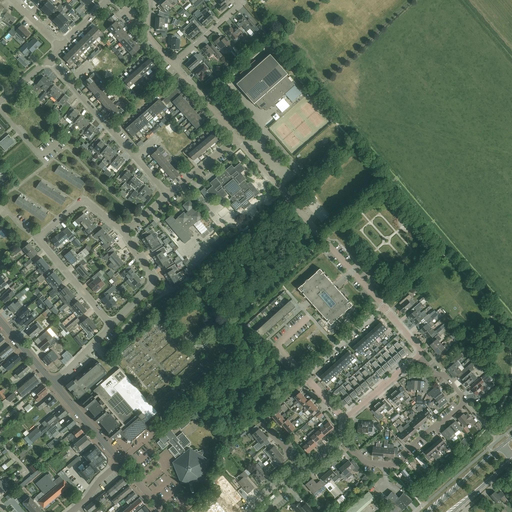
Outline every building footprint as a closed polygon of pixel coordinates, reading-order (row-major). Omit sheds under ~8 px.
[(40,9),(44,13),(52,5),(54,3),(50,0),(44,0),(44,1),(46,3),(40,9)] [(93,0),(85,0),(81,4),(76,10),(80,14),(82,12),(80,9),(83,6),(84,6),(86,4),(88,6),(93,0)] [(159,11),(163,13),(164,13),(168,10),(166,8),(168,5),(163,0),(160,0),(158,2),(163,8),(159,11)] [(189,0),(186,0),(183,2),(185,6),(187,9),(193,5),(189,0)] [(224,5),(229,1),(228,0),(220,0),(217,3),(219,5),(217,7),(221,12),(226,7),(224,5)] [(56,13),(63,6),(60,4),(57,7),(55,5),(54,7),(52,5),(44,13),(48,16),(53,11),(56,13)] [(56,24),(66,15),(66,14),(63,11),(65,8),(63,6),(56,13),(58,15),(52,21),(56,24)] [(201,13),(209,23),(213,19),(209,14),(211,12),(207,7),(201,13)] [(3,12),(0,16),(0,21),(2,22),(10,27),(11,25),(16,19),(6,13),(6,14),(3,12)] [(156,17),(155,23),(164,24),(165,20),(168,20),(168,15),(164,13),(163,13),(162,18),(156,17)] [(191,16),(193,18),(197,23),(198,24),(200,22),(204,27),(209,23),(201,13),(198,16),(195,13),(191,16)] [(70,23),(68,21),(70,19),(66,15),(56,24),(60,28),(65,23),(68,25),(70,23)] [(243,17),(242,17),(240,18),(240,19),(238,21),(244,27),(243,28),(247,32),(254,25),(250,20),(247,21),(243,17)] [(108,29),(111,32),(119,25),(118,25),(117,23),(120,20),(118,18),(117,18),(115,20),(114,21),(111,18),(108,20),(112,25),(108,29)] [(187,25),(189,28),(195,35),(200,31),(195,25),(197,23),(193,18),(189,21),(190,22),(187,25)] [(122,28),(121,28),(119,26),(122,23),(121,22),(118,25),(119,25),(111,32),(114,36),(122,28)] [(167,33),(167,30),(167,28),(164,28),(164,24),(155,23),(155,29),(162,30),(161,35),(167,33)] [(13,28),(8,32),(13,37),(15,35),(20,39),(22,37),(24,40),(27,37),(30,34),(25,29),(21,25),(17,29),(16,31),(13,28)] [(114,36),(117,39),(125,32),(124,31),(123,29),(124,28),(125,29),(127,27),(125,25),(121,28),(122,28),(114,36)] [(191,38),(195,35),(189,28),(187,25),(183,29),(181,27),(179,29),(184,35),(186,33),(191,38)] [(88,27),(91,30),(99,37),(102,33),(94,26),(92,28),(89,26),(88,27)] [(231,27),(230,28),(229,27),(228,29),(228,30),(225,32),(232,40),(238,36),(239,35),(240,35),(244,39),(245,37),(237,27),(233,30),(231,27)] [(128,32),(129,31),(130,30),(128,28),(124,31),(125,32),(117,39),(120,42),(128,35),(127,35),(126,33),(127,31),(128,32)] [(85,30),(87,33),(88,33),(95,40),(99,37),(91,30),(89,32),(86,29),(85,30)] [(88,33),(87,33),(86,35),(83,32),(82,33),(84,36),(92,43),(95,40),(88,33)] [(120,42),(123,46),(131,38),(130,38),(133,36),(133,35),(131,32),(130,32),(127,35),(128,35),(120,42)] [(79,37),(81,39),(89,46),(92,43),(84,36),(82,38),(80,35),(79,37)] [(123,46),(126,49),(133,42),(133,41),(131,40),(134,37),(133,36),(130,38),(131,38),(123,46)] [(179,49),(179,40),(174,39),(174,36),(168,36),(168,42),(171,42),(171,49),(175,49),(179,49)] [(225,37),(223,39),(220,36),(214,42),(220,49),(224,46),(227,51),(233,46),(225,37)] [(32,52),(40,44),(34,38),(29,43),(28,43),(25,45),(20,49),(24,54),(29,49),(32,52)] [(81,39),(79,41),(77,39),(75,40),(78,42),(86,50),(89,46),(81,39)] [(126,49),(129,53),(136,45),(134,43),(137,40),(136,39),(133,41),(133,42),(126,49)] [(72,43),(75,46),(83,53),(86,50),(78,42),(76,44),(73,42),(72,43)] [(139,42),(136,45),(129,53),(132,56),(139,49),(137,46),(139,45),(140,46),(141,44),(139,42)] [(214,47),(211,44),(208,46),(207,45),(201,50),(208,58),(214,53),(216,56),(219,60),(219,59),(222,56),(214,47)] [(69,46),(72,49),(79,56),(83,53),(75,46),(73,47),(70,45),(69,46)] [(69,52),(76,59),(79,56),(72,49),(70,51),(67,48),(66,49),(68,52),(69,52)] [(63,52),(65,55),(73,62),(76,59),(69,52),(68,52),(67,54),(64,51),(63,52)] [(65,55),(63,57),(61,54),(59,56),(62,58),(63,58),(70,65),(73,62),(65,55)] [(185,64),(190,70),(202,60),(197,54),(185,64)] [(284,95),(286,96),(287,96),(287,93),(288,92),(285,89),(292,83),(291,83),(286,77),(287,76),(269,55),(258,65),(254,60),(239,73),(243,78),(236,84),(254,105),(256,104),(261,110),(263,108),(266,111),(272,106),(275,106),(275,103),(284,95)] [(141,60),(144,64),(144,63),(150,69),(154,65),(149,59),(145,62),(142,59),(141,60)] [(137,64),(140,67),(146,73),(150,69),(144,63),(144,64),(141,66),(138,62),(137,64)] [(204,72),(208,69),(205,66),(204,67),(202,65),(197,70),(199,72),(195,76),(201,82),(208,76),(204,72)] [(132,67),(135,71),(136,70),(142,76),(146,73),(140,67),(137,69),(134,66),(132,67)] [(159,69),(154,73),(158,77),(162,73),(159,69)] [(128,71),(131,74),(132,74),(138,80),(142,76),(136,70),(135,71),(133,73),(130,70),(128,71)] [(124,75),(127,78),(128,77),(134,84),(138,80),(132,74),(131,74),(129,77),(126,73),(124,75)] [(93,81),(90,78),(93,75),(92,74),(89,76),(90,77),(83,82),(87,87),(93,81)] [(40,88),(45,91),(49,87),(51,83),(43,77),(33,89),(37,92),(40,88)] [(128,77),(127,78),(125,80),(122,77),(120,78),(123,82),(124,81),(129,87),(134,84),(128,77)] [(87,87),(91,91),(97,85),(96,84),(94,82),(97,79),(96,78),(93,81),(87,87)] [(287,96),(286,96),(290,101),(300,93),(300,92),(301,90),(293,81),(291,83),(292,83),(285,89),(288,92),(287,93),(287,96)] [(99,82),(96,84),(97,85),(91,91),(94,95),(101,89),(100,89),(98,86),(101,84),(99,82)] [(58,89),(53,85),(51,88),(49,87),(45,91),(43,93),(46,95),(47,93),(51,97),(58,89)] [(94,95),(98,99),(104,94),(104,93),(101,90),(104,88),(103,86),(100,89),(101,89),(94,95)] [(58,102),(62,98),(60,96),(62,93),(58,89),(51,97),(56,101),(54,102),(57,104),(58,102)] [(107,90),(104,93),(104,94),(98,99),(101,103),(108,98),(107,97),(105,94),(108,92),(107,90)] [(173,102),(176,106),(184,99),(184,98),(182,96),(184,94),(183,93),(181,95),(173,102)] [(101,103),(105,108),(111,102),(111,101),(109,99),(112,96),(110,94),(107,97),(108,98),(101,103)] [(62,98),(58,102),(63,106),(59,110),(62,112),(68,103),(66,102),(69,98),(65,95),(62,98)] [(187,102),(185,100),(187,98),(186,96),(184,98),(184,99),(176,106),(179,109),(187,102)] [(114,98),(111,101),(111,102),(105,108),(109,112),(115,106),(114,105),(112,103),(115,100),(114,98)] [(155,102),(162,110),(166,107),(159,99),(156,101),(154,99),(153,100),(155,102)] [(179,109),(182,112),(190,105),(189,105),(188,103),(190,101),(189,99),(187,102),(179,109)] [(159,113),(162,110),(155,102),(153,104),(151,102),(149,103),(152,106),(152,105),(159,113)] [(115,114),(117,116),(123,111),(121,109),(119,110),(116,107),(119,104),(117,103),(114,105),(115,106),(109,112),(112,116),(115,114)] [(190,105),(182,112),(185,116),(193,109),(192,108),(191,107),(193,104),(192,103),(189,105),(190,105)] [(146,106),(148,109),(149,108),(156,116),(159,113),(152,105),(152,106),(150,107),(147,105),(146,106)] [(185,116),(188,119),(196,112),(195,112),(194,110),(196,108),(195,106),(192,108),(193,109),(185,116)] [(152,119),(156,116),(149,108),(148,109),(146,110),(144,108),(142,109),(145,111),(152,119)] [(75,117),(78,114),(74,110),(71,113),(69,111),(64,118),(66,119),(67,118),(72,122),(75,117)] [(139,112),(142,114),(149,122),(152,119),(145,111),(143,113),(141,110),(139,112)] [(198,110),(195,112),(196,112),(188,119),(191,123),(199,116),(198,115),(197,113),(199,111),(198,110)] [(146,125),(149,122),(142,114),(140,116),(137,113),(136,115),(138,117),(139,117),(146,125)] [(191,123),(193,126),(202,119),(201,119),(200,117),(202,115),(201,113),(198,115),(199,116),(191,123)] [(78,127),(85,119),(80,116),(77,119),(75,117),(72,122),(70,123),(73,125),(74,123),(78,127)] [(135,120),(142,128),(146,125),(139,117),(138,117),(136,119),(134,116),(132,118),(135,120)] [(204,116),(201,119),(202,119),(193,126),(197,130),(205,123),(202,120),(205,118),(204,116)] [(82,132),(84,134),(85,133),(89,128),(87,126),(89,123),(85,119),(78,127),(83,131),(82,132)] [(139,131),(142,128),(135,120),(133,122),(130,119),(129,121),(131,123),(132,123),(139,131)] [(126,123),(128,126),(135,134),(139,131),(132,123),(131,123),(129,125),(127,122),(126,123)] [(87,139),(88,138),(91,140),(95,134),(93,132),(96,129),(91,125),(89,128),(85,133),(84,134),(83,135),(87,139)] [(132,137),(135,134),(128,126),(126,128),(124,125),(122,126),(125,129),(132,137)] [(207,133),(206,134),(208,137),(209,136),(214,143),(219,139),(213,133),(210,136),(207,133)] [(5,152),(15,142),(8,134),(0,141),(0,146),(5,152)] [(201,137),(204,140),(205,140),(210,146),(214,143),(209,136),(208,137),(206,134),(203,136),(201,137)] [(102,147),(105,144),(100,140),(98,144),(95,142),(90,148),(93,150),(94,148),(98,152),(102,147)] [(197,141),(200,144),(200,143),(206,150),(210,146),(205,140),(204,140),(201,143),(199,140),(197,141)] [(193,144),(195,147),(196,147),(202,153),(206,150),(200,143),(200,144),(197,146),(194,143),(193,144)] [(105,157),(112,150),(107,146),(104,149),(102,147),(98,152),(97,153),(99,155),(101,154),(105,157)] [(151,155),(154,159),(160,154),(157,151),(161,148),(160,146),(156,150),(157,150),(151,155)] [(189,148),(192,151),(192,150),(198,157),(202,153),(196,147),(195,147),(193,150),(190,147),(189,148)] [(112,163),(115,158),(113,157),(116,153),(112,150),(105,157),(110,161),(108,163),(110,164),(112,163)] [(193,160),(198,157),(192,150),(192,151),(189,153),(186,150),(184,151),(187,155),(188,154),(193,160)] [(163,151),(160,154),(154,159),(158,164),(164,158),(163,158),(161,155),(164,152),(163,151)] [(115,158),(112,163),(116,167),(115,168),(117,170),(122,164),(120,162),(123,159),(118,155),(115,158)] [(166,155),(163,158),(164,158),(158,164),(162,168),(168,162),(167,162),(170,159),(168,156),(166,155)] [(172,160),(170,159),(167,162),(168,162),(162,168),(165,172),(171,166),(168,163),(172,160)] [(165,172),(169,176),(175,170),(174,170),(172,167),(175,165),(174,163),(171,166),(165,172)] [(231,165),(225,170),(226,171),(217,179),(216,178),(209,183),(212,186),(207,191),(206,191),(210,196),(212,198),(216,194),(221,200),(227,195),(226,193),(227,192),(231,197),(230,198),(234,202),(231,205),(236,211),(242,206),(244,209),(251,204),(248,201),(254,196),(255,197),(260,193),(250,181),(247,184),(244,181),(246,179),(241,173),(245,169),(240,163),(234,168),(231,165)] [(55,172),(61,177),(65,170),(59,166),(55,172)] [(177,167),(174,170),(175,170),(169,176),(173,180),(179,175),(175,171),(179,169),(177,167)] [(72,175),(65,170),(61,177),(67,181),(72,175)] [(129,178),(132,175),(127,171),(124,174),(122,172),(117,178),(119,180),(121,179),(125,182),(129,178)] [(67,181),(74,185),(78,179),(72,175),(67,181)] [(132,188),(138,180),(134,176),(131,179),(129,178),(125,182),(122,186),(124,188),(127,185),(127,187),(130,189),(131,189),(130,190),(132,188)] [(80,189),(83,185),(84,183),(78,179),(74,185),(80,189)] [(137,195),(142,189),(140,187),(143,184),(138,180),(132,188),(136,192),(133,196),(135,197),(137,195)] [(36,188),(42,193),(47,186),(40,182),(36,188)] [(53,190),(47,186),(42,193),(49,197),(53,190)] [(152,192),(149,189),(145,186),(142,189),(137,195),(137,197),(140,199),(141,199),(144,202),(152,192)] [(204,188),(200,192),(201,192),(207,199),(210,196),(206,191),(207,191),(205,188),(204,188)] [(49,197),(55,201),(59,195),(53,190),(49,197)] [(66,199),(59,195),(55,201),(62,205),(66,199)] [(15,203),(22,208),(26,201),(19,196),(15,203)] [(33,206),(26,201),(22,208),(29,212),(33,206)] [(188,229),(196,222),(202,217),(189,201),(183,206),(188,212),(185,214),(184,212),(175,220),(171,215),(165,220),(170,226),(171,226),(172,228),(172,229),(184,244),(191,239),(190,238),(193,235),(188,229)] [(29,212),(36,217),(40,210),(33,206),(29,212)] [(40,210),(36,217),(43,221),(47,215),(40,210)] [(83,226),(90,221),(83,213),(75,221),(78,225),(80,223),(83,226)] [(214,217),(212,219),(223,233),(226,231),(214,217)] [(87,235),(97,227),(94,224),(93,225),(90,221),(83,226),(86,229),(83,231),(87,235)] [(75,238),(72,235),(73,235),(67,227),(56,237),(56,236),(51,240),(52,240),(51,241),(57,247),(67,239),(70,242),(75,238)] [(99,238),(102,241),(108,235),(102,228),(93,236),(96,240),(99,238)] [(142,240),(145,245),(157,237),(157,235),(156,233),(154,233),(152,229),(146,233),(148,236),(142,240)] [(108,235),(102,241),(104,243),(102,246),(105,250),(110,245),(108,243),(112,240),(108,235)] [(162,245),(157,237),(145,245),(149,250),(154,246),(156,249),(162,245)] [(22,249),(27,254),(33,248),(29,243),(22,249)] [(171,255),(179,250),(175,244),(167,249),(171,255)] [(153,257),(156,262),(165,257),(163,254),(166,252),(163,247),(157,251),(159,253),(153,257)] [(15,255),(22,250),(20,248),(13,253),(11,255),(13,257),(15,255)] [(31,259),(37,253),(33,248),(27,254),(31,259)] [(85,248),(82,251),(84,254),(77,259),(77,260),(75,261),(79,266),(75,269),(83,278),(88,273),(82,266),(86,263),(83,259),(89,253),(85,248)] [(71,265),(75,261),(77,260),(77,259),(84,254),(82,251),(77,255),(72,249),(64,256),(71,265)] [(118,256),(114,252),(110,255),(108,253),(103,257),(106,261),(109,259),(111,262),(118,256)] [(115,271),(124,263),(118,256),(111,262),(109,264),(115,271)] [(160,268),(161,267),(163,269),(173,263),(170,258),(167,260),(165,257),(156,262),(160,268)] [(39,268),(45,263),(41,258),(33,265),(35,267),(37,266),(39,268)] [(25,267),(31,263),(32,262),(30,260),(24,265),(21,268),(23,270),(25,267)] [(49,268),(45,263),(39,268),(37,270),(40,274),(41,274),(42,274),(49,268)] [(177,270),(174,264),(168,268),(170,271),(164,275),(167,280),(176,275),(174,272),(177,270)] [(125,276),(128,279),(135,273),(131,269),(127,272),(125,269),(120,274),(123,278),(125,276)] [(349,302),(338,289),(323,273),(323,272),(320,269),(316,272),(317,272),(302,285),(298,289),(302,292),(328,321),(331,325),(335,322),(335,321),(349,308),(349,309),(353,305),(350,302),(349,302)] [(100,288),(104,284),(98,278),(101,275),(99,272),(91,278),(94,280),(88,285),(94,291),(99,287),(100,288)] [(46,281),(49,284),(57,277),(53,273),(46,279),(46,280),(46,281)] [(141,280),(135,273),(128,279),(126,281),(132,288),(141,280)] [(178,277),(176,275),(167,280),(171,285),(177,281),(178,284),(184,281),(181,275),(178,277)] [(56,287),(62,282),(57,277),(51,283),(49,284),(53,289),(48,293),(50,296),(56,291),(54,289),(56,287)] [(109,295),(117,289),(114,285),(103,294),(105,296),(101,300),(104,303),(105,302),(109,307),(115,302),(109,295)] [(58,294),(56,291),(50,296),(53,299),(57,295),(59,297),(61,294),(64,297),(70,292),(65,287),(58,294)] [(5,294),(1,298),(5,303),(8,300),(8,301),(12,298),(11,297),(15,294),(10,289),(4,294),(5,294)] [(22,303),(30,297),(23,290),(21,292),(16,296),(22,303)] [(74,297),(70,292),(64,297),(61,300),(63,303),(64,302),(65,303),(66,302),(67,303),(74,297)] [(401,306),(398,308),(403,313),(412,305),(408,301),(411,299),(412,298),(410,294),(401,301),(403,303),(401,306)] [(46,306),(40,299),(37,302),(38,303),(37,304),(40,308),(41,307),(43,309),(46,306)] [(19,305),(21,304),(18,301),(15,303),(14,302),(8,307),(13,314),(21,307),(19,305)] [(73,314),(74,313),(82,306),(78,301),(70,308),(68,306),(63,310),(65,313),(69,309),(73,314)] [(285,305),(290,311),(295,307),(289,301),(285,305)] [(415,307),(417,309),(416,310),(412,313),(409,317),(412,321),(419,314),(418,313),(421,310),(419,308),(423,305),(421,302),(415,307)] [(63,310),(68,306),(66,303),(59,310),(61,312),(63,310)] [(280,309),(285,315),(290,311),(285,305),(280,309)] [(26,306),(21,311),(16,314),(19,318),(16,320),(18,322),(17,323),(20,326),(21,325),(21,326),(24,323),(25,325),(34,318),(30,313),(31,312),(26,306)] [(80,316),(81,316),(86,311),(82,306),(74,313),(76,316),(78,318),(80,316)] [(275,314),(280,320),(285,315),(280,309),(275,314)] [(416,325),(424,317),(427,320),(431,316),(429,314),(427,316),(425,313),(421,317),(419,314),(412,321),(416,325)] [(434,325),(431,321),(437,316),(435,313),(431,316),(427,320),(428,322),(427,323),(420,330),(423,334),(431,328),(434,325)] [(270,318),(275,324),(280,320),(275,314),(270,318)] [(352,319),(350,316),(343,322),(346,325),(352,319)] [(83,330),(92,322),(88,317),(79,325),(83,330)] [(265,322),(271,328),(275,324),(270,318),(265,322)] [(321,319),(318,322),(323,328),(326,326),(321,319)] [(69,333),(67,331),(65,328),(59,321),(57,323),(67,335),(69,333)] [(96,327),(92,322),(83,330),(87,334),(85,336),(89,340),(93,336),(90,332),(96,327)] [(261,327),(266,332),(271,328),(265,322),(261,327)] [(382,322),(377,326),(383,333),(388,329),(382,322)] [(447,325),(445,323),(435,331),(437,333),(447,325)] [(32,338),(40,331),(35,325),(26,332),(32,338)] [(379,336),(383,333),(377,326),(373,330),(379,336)] [(266,332),(261,327),(256,331),(261,337),(266,332)] [(431,328),(423,334),(427,338),(435,332),(431,328)] [(59,341),(56,338),(54,336),(53,337),(47,330),(39,338),(42,341),(37,345),(42,351),(50,344),(52,347),(59,341)] [(379,336),(373,330),(369,333),(375,340),(379,336)] [(369,333),(365,337),(371,343),(375,340),(369,333)] [(441,344),(439,342),(442,339),(440,337),(438,335),(433,339),(435,341),(431,345),(430,345),(434,350),(441,344)] [(76,336),(74,338),(81,347),(84,345),(76,336)] [(367,347),(371,343),(365,337),(361,340),(367,347)] [(361,340),(357,344),(363,351),(367,347),(361,340)] [(398,353),(401,358),(407,353),(397,342),(394,345),(398,350),(398,349),(400,351),(398,353)] [(11,352),(13,350),(8,344),(6,346),(5,346),(0,350),(0,356),(3,360),(11,353),(11,352)] [(359,354),(363,351),(357,344),(353,348),(359,354)] [(445,352),(449,349),(446,344),(443,346),(441,344),(434,350),(438,354),(443,350),(445,352)] [(395,356),(392,358),(396,362),(401,358),(398,353),(392,346),(388,350),(392,354),(393,354),(395,356)] [(52,356),(55,353),(52,350),(42,359),(47,365),(52,361),(51,359),(53,357),(52,356)] [(349,351),(345,355),(351,362),(355,358),(349,351)] [(387,363),(390,367),(396,362),(392,358),(386,351),(383,354),(387,359),(389,361),(387,363)] [(461,353),(453,360),(456,362),(458,361),(463,356),(466,353),(464,351),(461,353)] [(14,365),(21,359),(17,354),(13,358),(12,357),(10,359),(7,362),(4,365),(8,370),(14,365)] [(55,364),(66,358),(64,354),(53,360),(55,364)] [(347,365),(351,362),(345,355),(341,359),(347,365)] [(387,363),(381,356),(377,359),(381,364),(382,363),(384,365),(381,367),(385,372),(390,367),(387,363)] [(343,369),(347,365),(341,359),(337,362),(343,369)] [(472,362),(467,367),(469,369),(472,366),(477,362),(475,360),(472,362)] [(379,377),(385,372),(381,367),(375,361),(372,364),(376,368),(378,370),(375,372),(379,377)] [(451,367),(447,370),(451,374),(458,367),(461,365),(458,361),(456,362),(455,363),(451,366),(451,367)] [(76,379),(73,381),(72,381),(66,386),(70,391),(72,389),(74,391),(72,393),(75,397),(77,395),(79,398),(88,390),(86,388),(106,371),(98,362),(94,365),(95,366),(93,368),(92,367),(88,370),(89,372),(87,374),(86,372),(82,375),(83,377),(81,379),(80,377),(76,380),(76,379)] [(343,369),(337,362),(333,366),(339,373),(343,369)] [(19,376),(20,378),(23,375),(23,374),(29,369),(25,364),(24,365),(24,364),(15,372),(16,373),(14,376),(16,379),(19,376)] [(339,373),(333,366),(329,370),(335,376),(339,373)] [(458,367),(451,374),(454,378),(457,375),(462,371),(459,368),(458,367)] [(368,379),(365,381),(369,385),(375,380),(365,369),(362,373),(366,377),(368,379)] [(464,379),(461,381),(466,387),(469,384),(473,380),(470,377),(473,374),(469,369),(465,373),(463,374),(461,376),(464,379)] [(325,373),(330,380),(335,376),(329,370),(325,373)] [(326,384),(330,380),(325,373),(320,377),(326,384)] [(92,395),(81,404),(87,410),(88,409),(94,416),(93,417),(98,423),(99,422),(104,427),(109,433),(107,434),(111,438),(112,440),(116,437),(121,433),(124,437),(127,440),(132,440),(140,433),(148,427),(144,423),(148,420),(152,416),(157,412),(124,374),(122,376),(121,374),(115,379),(112,375),(104,381),(98,387),(93,391),(100,399),(98,401),(102,405),(101,406),(97,401),(92,396),(92,395)] [(362,383),(360,386),(363,390),(369,385),(365,381),(360,374),(356,377),(360,382),(361,381),(362,383)] [(9,402),(20,393),(21,395),(20,395),(22,398),(40,383),(40,382),(34,375),(33,375),(16,389),(6,398),(9,402)] [(473,384),(472,385),(474,388),(472,390),(477,395),(484,389),(481,386),(481,385),(484,383),(483,381),(480,378),(475,383),(473,384)] [(358,395),(363,390),(360,386),(354,379),(350,382),(354,387),(355,386),(357,388),(354,390),(358,395)] [(417,390),(418,381),(412,380),(412,382),(409,381),(408,389),(408,392),(411,392),(412,389),(417,390)] [(424,381),(418,381),(417,390),(420,390),(420,392),(421,393),(423,393),(426,393),(427,383),(424,382),(424,381)] [(351,393),(349,395),(352,399),(358,395),(354,390),(349,384),(345,387),(349,391),(350,391),(351,393)] [(38,402),(43,397),(41,395),(47,390),(42,385),(34,391),(37,394),(34,397),(38,402)] [(432,390),(428,393),(430,396),(431,398),(433,398),(434,397),(435,399),(442,393),(438,389),(435,387),(432,390)] [(347,404),(352,399),(349,395),(343,388),(339,391),(343,396),(344,396),(346,398),(343,400),(347,404)] [(399,399),(402,397),(404,399),(406,398),(406,399),(409,397),(405,392),(403,394),(398,389),(394,392),(399,399)] [(296,405),(299,402),(298,402),(304,397),(300,392),(295,397),(297,401),(294,403),(296,405)] [(391,403),(395,408),(400,404),(397,401),(399,399),(394,392),(389,396),(394,401),(391,403)] [(442,393),(435,399),(437,401),(436,402),(436,403),(437,405),(440,408),(444,404),(447,401),(445,399),(446,398),(442,393)] [(50,407),(57,401),(52,395),(44,402),(41,399),(35,404),(40,410),(47,403),(50,407)] [(308,401),(304,397),(298,402),(299,402),(301,405),(298,408),(300,410),(303,407),(302,407),(304,405),(308,401)] [(310,400),(308,401),(304,405),(307,408),(304,411),(305,413),(308,410),(308,409),(314,404),(310,400)] [(377,404),(383,411),(385,409),(388,412),(392,409),(388,404),(386,406),(381,400),(377,404)] [(308,409),(308,410),(311,413),(308,415),(309,417),(313,414),(312,414),(318,409),(314,404),(308,409)] [(383,416),(381,413),(383,411),(377,404),(372,408),(377,413),(375,415),(379,420),(383,416)] [(428,411),(427,409),(424,411),(421,407),(419,409),(421,411),(423,413),(428,419),(432,415),(428,411)] [(51,427),(67,413),(62,408),(54,415),(53,414),(41,423),(43,426),(40,429),(38,427),(24,439),(30,445),(49,429),(51,427)] [(272,417),(276,422),(282,416),(280,414),(283,411),(281,409),(278,412),(272,417)] [(418,416),(424,422),(428,419),(423,413),(418,416)] [(280,426),(282,425),(286,421),(284,418),(287,416),(285,414),(282,416),(276,422),(280,426)] [(473,425),(476,423),(468,414),(465,416),(464,414),(458,419),(465,426),(470,422),(473,425)] [(190,423),(183,415),(174,422),(181,430),(190,423)] [(424,422),(418,416),(414,420),(420,426),(424,422)] [(288,420),(286,421),(282,425),(286,429),(292,424),(291,424),(289,421),(292,418),(291,417),(288,419),(288,420)] [(72,426),(75,423),(71,418),(67,421),(66,421),(64,423),(65,424),(61,427),(58,422),(48,430),(54,437),(60,432),(61,434),(68,428),(69,429),(72,426)] [(416,429),(420,426),(414,420),(410,423),(411,425),(416,429)] [(294,421),(291,424),(292,424),(286,429),(290,434),(296,429),(293,425),(296,423),(294,421)] [(324,426),(329,432),(334,428),(329,421),(325,424),(323,421),(321,423),(324,426)] [(373,428),(374,422),(362,421),(362,424),(359,424),(358,431),(364,431),(364,432),(368,433),(369,427),(373,428)] [(459,430),(461,432),(463,430),(456,421),(448,427),(454,434),(455,434),(459,430)] [(325,435),(329,432),(324,426),(321,428),(318,425),(317,427),(319,430),(320,429),(325,435)] [(413,435),(417,431),(416,429),(411,425),(407,428),(413,435)] [(77,437),(83,432),(78,426),(72,432),(70,434),(70,433),(66,437),(69,441),(73,437),(75,435),(77,437)] [(409,438),(413,435),(407,428),(405,430),(401,426),(399,427),(409,438)] [(399,435),(404,442),(409,438),(399,427),(398,429),(401,433),(399,435)] [(442,433),(449,441),(456,436),(455,434),(454,434),(448,427),(442,433)] [(170,444),(172,446),(179,440),(177,437),(170,429),(159,439),(160,440),(157,443),(162,449),(168,445),(166,443),(169,440),(171,443),(170,444)] [(247,435),(249,437),(251,439),(254,437),(256,440),(263,434),(259,429),(254,433),(252,431),(247,435)] [(312,431),(314,434),(315,434),(315,433),(320,439),(325,435),(320,429),(319,430),(316,432),(314,429),(312,431)] [(197,449),(195,450),(193,451),(190,448),(186,451),(183,448),(186,446),(188,447),(191,445),(190,443),(191,442),(182,432),(177,437),(179,440),(172,446),(168,449),(176,459),(176,458),(177,459),(173,462),(181,483),(188,483),(189,486),(192,486),(192,482),(203,481),(208,460),(201,456),(203,453),(202,450),(198,452),(197,449)] [(316,443),(320,439),(315,433),(315,434),(314,434),(312,436),(309,433),(308,435),(310,438),(311,438),(312,439),(316,443)] [(257,451),(260,449),(264,445),(262,443),(267,439),(263,434),(256,440),(258,442),(253,447),(257,451)] [(77,454),(84,448),(91,442),(85,435),(81,438),(80,437),(73,443),(75,446),(72,448),(77,454)] [(51,449),(58,442),(55,438),(47,445),(51,449)] [(437,441),(445,451),(447,449),(445,446),(448,443),(444,438),(443,439),(441,438),(437,441)] [(317,445),(316,443),(312,439),(309,442),(306,439),(305,441),(307,444),(308,443),(313,449),(317,445)] [(437,441),(433,445),(439,452),(441,450),(443,453),(445,451),(437,441)] [(308,453),(313,449),(308,443),(307,444),(305,446),(302,443),(300,444),(303,448),(303,447),(308,453)] [(394,445),(392,445),(390,444),(389,457),(394,457),(394,454),(397,454),(398,448),(395,448),(393,448),(394,445)] [(19,455),(21,457),(32,447),(31,445),(19,455)] [(439,452),(433,445),(429,448),(437,458),(439,456),(436,453),(439,452)] [(105,459),(100,453),(101,453),(100,453),(95,446),(87,453),(88,453),(84,456),(86,459),(86,460),(87,460),(89,463),(80,471),(78,472),(86,480),(89,477),(94,473),(98,470),(95,467),(97,466),(98,466),(97,466),(98,466),(105,460),(106,460),(105,459)] [(269,446),(264,450),(266,453),(270,458),(272,456),(278,451),(274,446),(271,449),(269,446)] [(439,460),(437,458),(429,448),(425,452),(427,455),(425,456),(429,461),(431,460),(430,459),(432,457),(437,462),(439,460)] [(69,455),(65,450),(59,455),(62,460),(69,455)] [(272,456),(270,458),(272,461),(271,461),(270,463),(274,467),(281,461),(284,459),(282,456),(278,451),(272,456)] [(409,457),(426,478),(433,472),(416,451),(409,457)] [(419,483),(426,478),(409,457),(402,463),(419,483)] [(5,465),(7,468),(14,462),(11,459),(5,465)] [(349,461),(344,465),(350,471),(353,469),(355,472),(357,470),(360,468),(356,463),(355,463),(353,465),(351,462),(349,461)] [(268,462),(265,464),(270,470),(273,468),(268,462)] [(419,483),(402,463),(395,468),(413,489),(419,483)] [(265,478),(263,476),(265,474),(257,464),(253,467),(256,471),(252,475),(259,483),(265,478)] [(344,465),(339,469),(343,473),(341,475),(346,480),(348,478),(350,476),(352,474),(350,471),(344,465)] [(332,469),(327,473),(332,479),(334,482),(337,480),(339,478),(340,479),(342,477),(340,475),(336,470),(334,472),(332,469)] [(16,479),(21,475),(18,471),(13,475),(16,479)] [(247,493),(248,493),(249,493),(250,492),(250,491),(254,488),(246,478),(248,476),(244,471),(239,475),(242,478),(238,482),(247,493)] [(60,476),(55,480),(53,477),(49,473),(36,484),(42,492),(32,500),(29,497),(23,502),(30,511),(42,511),(39,508),(41,506),(43,508),(69,486),(64,480),(63,480),(60,476)] [(327,473),(322,477),(324,480),(322,482),(330,492),(334,488),(335,488),(330,482),(330,483),(329,482),(332,479),(327,473)] [(90,511),(106,499),(107,500),(126,483),(121,478),(106,491),(86,507),(89,511),(90,511)] [(306,484),(314,494),(313,495),(315,497),(317,495),(315,493),(318,490),(321,493),(326,488),(320,481),(317,484),(312,479),(306,484)] [(115,505),(132,490),(127,485),(110,499),(115,505)] [(137,497),(133,491),(119,502),(122,505),(121,506),(123,507),(125,505),(127,503),(127,502),(129,504),(137,497)] [(371,492),(348,511),(359,511),(376,497),(371,492)] [(492,494),(491,495),(490,496),(496,503),(501,499),(505,504),(508,501),(504,496),(501,498),(495,492),(493,494),(492,494)] [(403,510),(413,501),(403,493),(395,503),(403,510)] [(133,511),(144,504),(139,498),(128,507),(127,507),(126,508),(127,509),(122,511),(133,511)] [(202,510),(199,511),(224,511),(215,502),(212,505),(213,506),(209,510),(207,508),(203,511),(202,510)] [(312,511),(313,511),(306,503),(302,507),(299,503),(293,508),(294,509),(293,510),(295,511),(312,511)]
